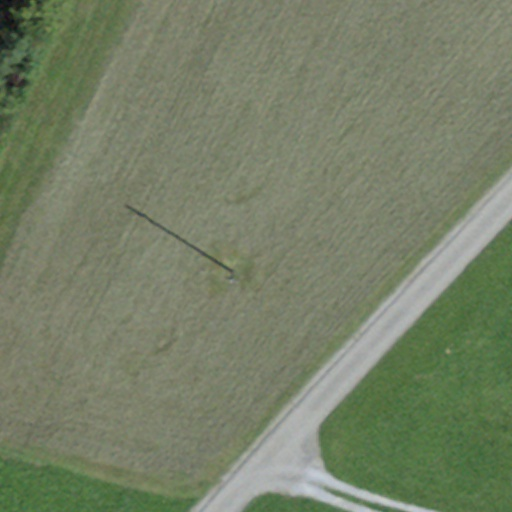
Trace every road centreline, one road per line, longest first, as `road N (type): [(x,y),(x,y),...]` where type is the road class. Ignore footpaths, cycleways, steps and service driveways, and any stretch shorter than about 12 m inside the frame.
road 1 (residential): [(511,199),(222,511)]
road 2 (track): [(391,511),(268,461)]
